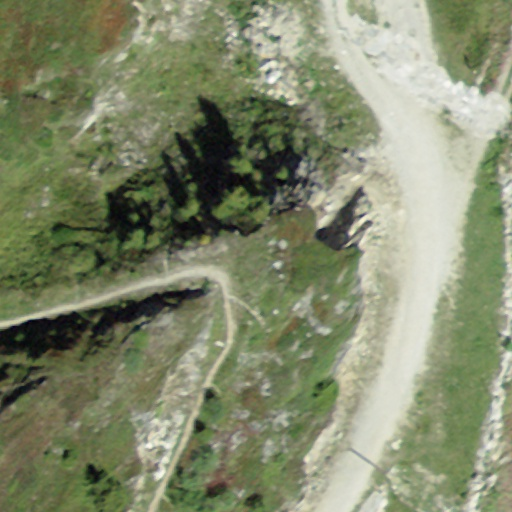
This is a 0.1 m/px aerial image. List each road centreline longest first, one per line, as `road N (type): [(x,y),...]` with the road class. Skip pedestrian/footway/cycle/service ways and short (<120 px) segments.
road 1 (track): [(429,228),(419,174),(353,59),(334,0)]
road 2 (track): [(332,511),(383,423),(414,334)]
road 3 (track): [(419,511),(437,419),(435,378),(414,334)]
